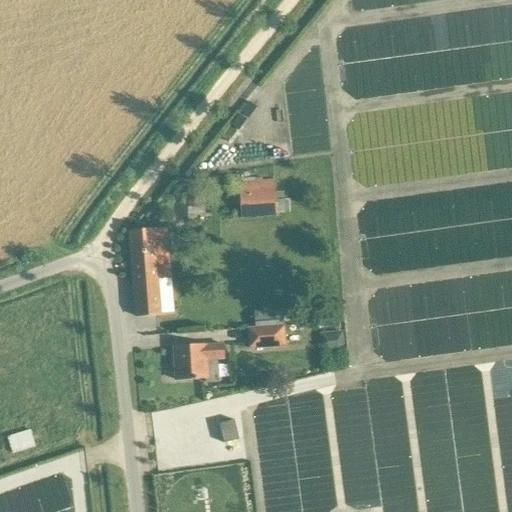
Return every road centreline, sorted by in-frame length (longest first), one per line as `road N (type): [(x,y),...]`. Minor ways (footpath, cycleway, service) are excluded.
road 1 (unclassified): [(139,511),(110,242),(0,282)]
road 2 (track): [(308,0),(110,242)]
